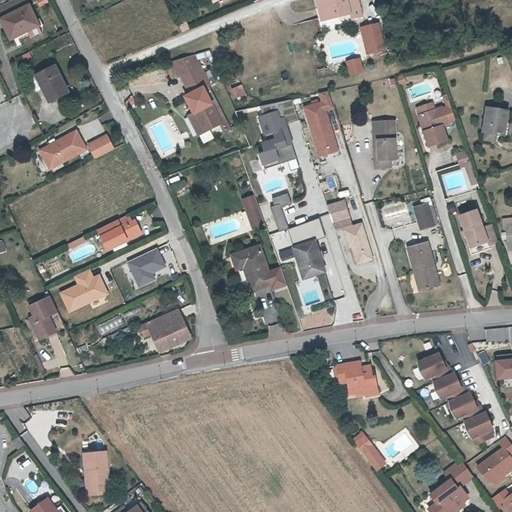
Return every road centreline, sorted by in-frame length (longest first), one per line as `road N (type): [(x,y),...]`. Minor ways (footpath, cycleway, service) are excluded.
road 1 (residential): [(59,0),(157,181),(201,287),(216,357)]
road 2 (residential): [(511,316),(216,357)]
road 3 (residential): [(216,357),(0,398)]
